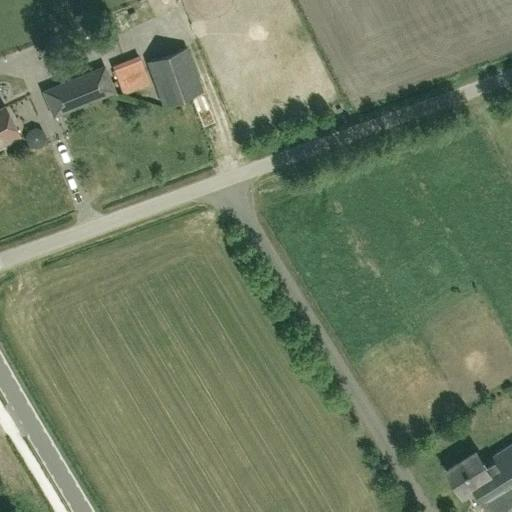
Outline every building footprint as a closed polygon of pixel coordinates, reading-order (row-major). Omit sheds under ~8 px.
[(163,104),(202,91),(186,47),(148,61),(163,104)] [(138,56),(112,67),(120,85),(146,75),(138,56)] [(103,66),(44,91),(54,114),(113,90),(103,66)] [(4,107),(0,109),(0,144),(19,135),(4,107)] [(497,511),(511,511),(511,447),(510,444),(483,461),(476,449),(446,467),(462,493),(474,486),(486,506),(492,503),(497,511)]
